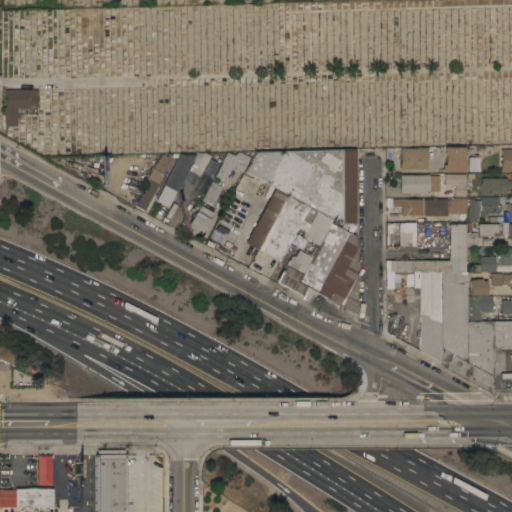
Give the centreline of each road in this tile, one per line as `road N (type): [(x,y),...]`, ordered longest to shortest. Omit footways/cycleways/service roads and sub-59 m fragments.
road 1 (secondary): [(0,151),(496,423)]
road 2 (motorway): [(499,511),(117,306),(11,260)]
road 3 (motorway): [(88,340),(385,511)]
road 4 (motorway): [(61,346),(178,412),(312,511)]
road 5 (residential): [(373,355),(373,162)]
road 6 (secondary): [(424,422),(295,423)]
